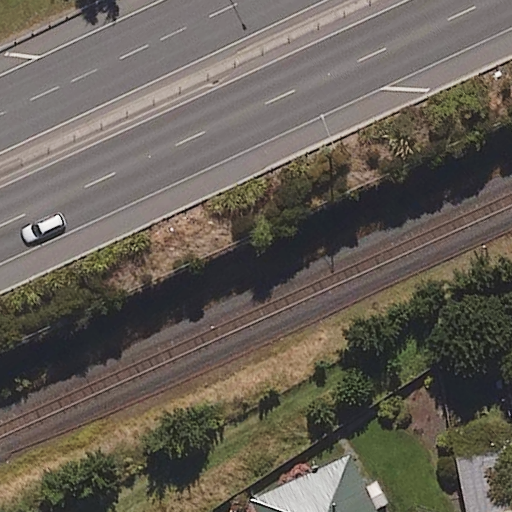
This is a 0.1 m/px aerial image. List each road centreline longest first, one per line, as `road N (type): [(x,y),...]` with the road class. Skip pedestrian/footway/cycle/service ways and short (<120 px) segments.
road 1 (motorway): [(485,0),(0,223)]
road 2 (motorway): [(0,114),(245,0)]
